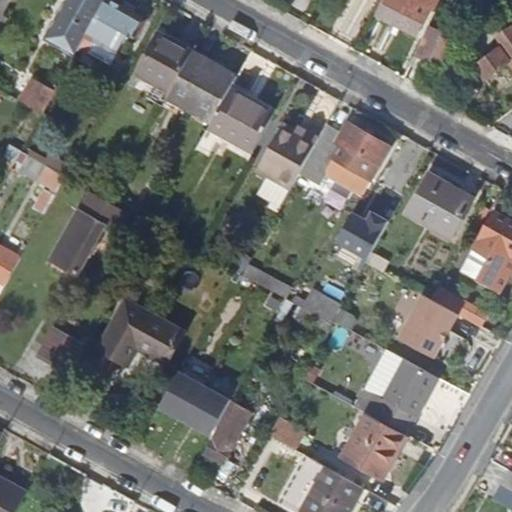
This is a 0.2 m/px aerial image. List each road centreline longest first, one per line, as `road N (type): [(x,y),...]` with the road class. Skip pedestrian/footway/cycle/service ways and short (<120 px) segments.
road 1 (residential): [(212,0),(511,166)]
road 2 (residential): [(0,394),(209,511)]
road 3 (residential): [(430,511),(511,377)]
